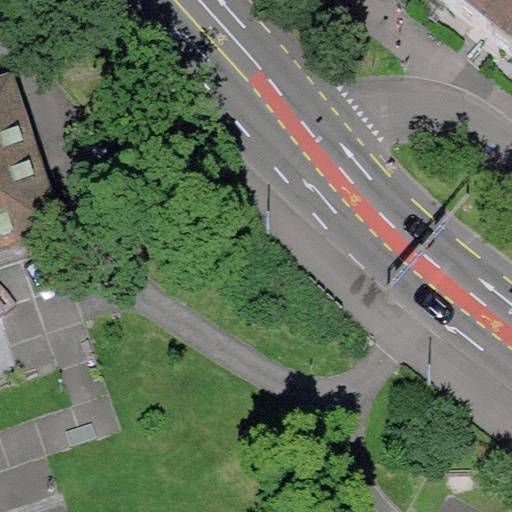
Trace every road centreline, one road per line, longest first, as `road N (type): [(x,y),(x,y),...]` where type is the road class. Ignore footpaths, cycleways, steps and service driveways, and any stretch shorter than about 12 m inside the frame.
road 1 (secondary): [(511,330),(399,239),(310,147)]
road 2 (residential): [(511,152),(465,119),(411,103),(361,115),(310,147)]
road 3 (secondary): [(310,147),(170,0)]
